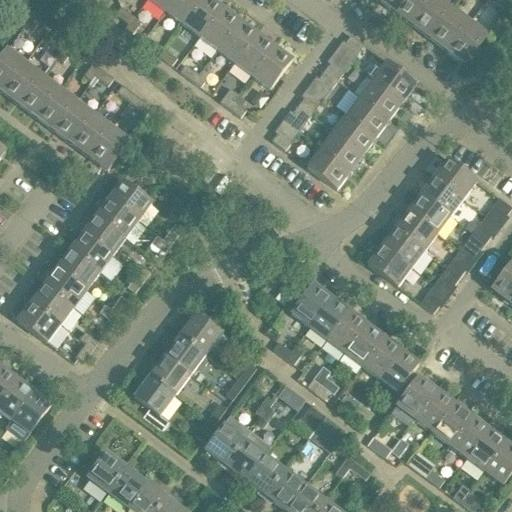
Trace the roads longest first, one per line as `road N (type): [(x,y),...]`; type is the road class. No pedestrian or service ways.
road 1 (residential): [(84,397),(162,306),(259,253),(331,233)]
road 2 (residential): [(331,233),(444,128),(469,120)]
road 3 (residential): [(448,327),(439,339),(340,267),(331,233)]
road 4 (residential): [(237,163),(337,25)]
road 5 (residential): [(337,25),(356,27),(469,120)]
road 6 (residential): [(8,505),(84,397)]
